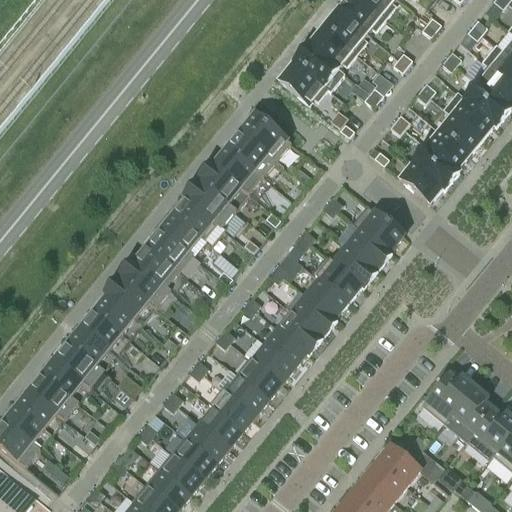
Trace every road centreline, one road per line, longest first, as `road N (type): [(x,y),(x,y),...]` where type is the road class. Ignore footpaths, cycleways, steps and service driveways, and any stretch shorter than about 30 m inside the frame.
road 1 (residential): [(72,500),(346,166)]
road 2 (secondary): [(197,0),(0,241)]
road 3 (residential): [(447,328),(407,350),(275,511)]
road 4 (residential): [(346,166),(482,0)]
road 5 (residential): [(486,282),(346,166)]
